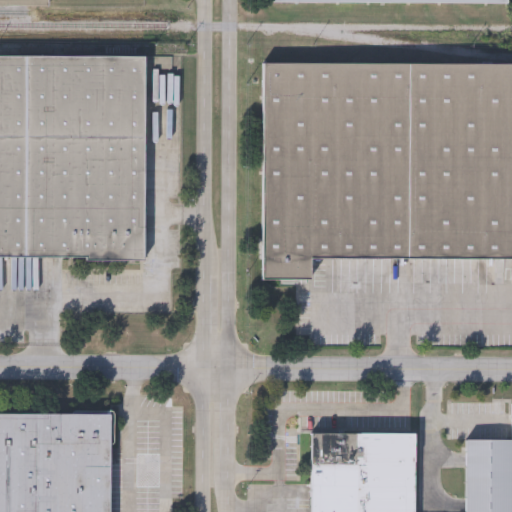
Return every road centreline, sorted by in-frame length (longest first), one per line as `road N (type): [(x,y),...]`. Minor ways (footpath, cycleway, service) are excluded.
road 1 (tertiary): [(205,0),(203,511)]
road 2 (tertiary): [(228,511),(230,0)]
road 3 (tertiary): [(0,367),(511,369)]
